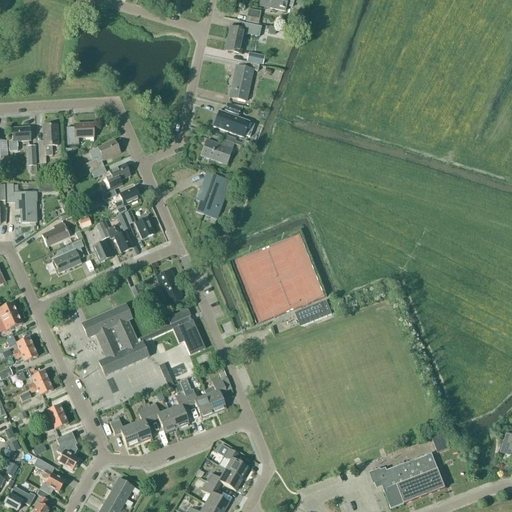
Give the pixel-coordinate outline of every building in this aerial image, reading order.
[(260,0),(259,7),(284,12),(286,7),(291,8),(293,4),(303,7),(305,0),(304,0),(260,0)] [(245,23),(258,26),(261,13),(248,10),(245,23)] [(230,28),(225,52),(240,55),(244,35),(259,38),(261,28),(242,24),(246,25),(245,27),(244,31),(230,28)] [(264,58),(248,54),(246,62),(262,66),(264,58)] [(257,73),(259,67),(239,63),(238,68),(236,68),(229,99),(245,102),(252,71),(257,73)] [(235,115),(237,108),(228,105),(225,112),(235,115)] [(243,139),(249,123),(219,112),(213,128),(243,139)] [(68,146),(75,146),(75,139),(93,138),(93,125),(74,126),(74,130),(67,130),(68,146)] [(39,165),(45,164),(45,157),(52,156),(51,147),(57,147),(56,127),(43,128),(44,143),(38,143),(39,165)] [(9,153),(17,152),(17,143),(30,142),(29,128),(12,129),(13,142),(8,143),(9,153)] [(245,140),(242,146),(251,149),(254,143),(245,140)] [(231,151),(233,145),(222,141),(220,146),(206,141),(200,157),(226,167),(232,151),(231,151)] [(91,174),(103,168),(101,163),(119,155),(114,142),(88,153),(92,162),(86,166),(90,175),(91,174)] [(36,169),(34,148),(26,148),(28,168),(30,168),(31,176),(37,175),(36,169)] [(110,192),(122,187),(120,182),(130,178),(124,165),(108,172),(110,176),(104,179),(110,192)] [(91,174),(94,180),(106,174),(103,168),(91,174)] [(217,218),(229,183),(206,174),(197,198),(201,199),(196,214),(203,216),(204,214),(217,218)] [(12,186),(6,186),(7,204),(15,204),(15,211),(22,211),(22,216),(20,216),(20,224),(36,224),(35,202),(36,202),(36,194),(25,194),(17,195),(17,187),(12,187),(12,186)] [(122,202),(114,205),(117,211),(119,216),(126,212),(124,208),(140,201),(134,188),(119,195),(122,202)] [(104,202),(116,197),(114,191),(101,197),(104,202)] [(73,209),(83,204),(80,197),(70,202),(73,209)] [(62,222),(72,218),(70,212),(59,217),(62,222)] [(124,216),(129,226),(135,223),(130,213),(124,216)] [(123,228),(129,226),(124,216),(118,218),(123,228)] [(91,226),(87,218),(78,222),(81,230),(91,226)] [(141,241),(154,235),(147,220),(135,225),(141,241)] [(63,227),(62,224),(56,227),(57,230),(42,237),(47,248),(69,238),(64,227),(63,227)] [(102,242),(109,239),(102,225),(96,228),(102,242)] [(116,233),(113,228),(106,231),(110,241),(114,239),(121,254),(133,249),(126,233),(119,236),(117,232),(116,233)] [(58,275),(80,265),(78,261),(84,258),(81,253),(80,250),(83,248),(81,242),(71,246),(72,249),(62,253),(63,256),(52,261),(58,275)] [(111,259),(104,243),(92,249),(86,251),(89,257),(94,254),(99,264),(111,259)] [(170,307),(181,301),(179,297),(180,296),(170,272),(156,278),(166,302),(167,302),(170,307)] [(136,298),(141,296),(138,287),(132,289),(136,298)] [(295,315),(300,328),(331,316),(326,302),(295,315)] [(0,319),(1,322),(18,314),(13,304),(0,309),(0,319)] [(138,346),(136,341),(127,323),(131,321),(124,306),(81,325),(88,339),(95,336),(106,360),(98,363),(105,378),(148,359),(142,345),(141,344),(138,346)] [(141,344),(142,345),(172,331),(178,346),(183,343),(189,357),(204,350),(187,311),(167,320),(170,326),(136,341),(138,346),(141,344)] [(18,314),(1,322),(6,332),(22,325),(18,314)] [(7,338),(9,345),(16,343),(15,336),(7,338)] [(14,357),(33,348),(28,339),(16,345),(18,350),(12,353),(14,357)] [(33,348),(14,357),(16,361),(22,358),(24,364),(37,358),(33,348)] [(4,360),(12,357),(9,351),(2,354),(4,360)] [(168,389),(173,387),(164,365),(158,367),(168,389)] [(0,382),(12,376),(9,369),(0,372),(0,382)] [(33,384),(27,387),(29,391),(48,382),(44,373),(31,378),(33,384)] [(23,375),(16,377),(20,384),(26,382),(23,375)] [(206,397),(213,415),(225,410),(219,395),(226,393),(221,380),(211,384),(215,393),(206,397)] [(48,382),(29,391),(31,394),(37,392),(39,397),(52,392),(48,382)] [(213,415),(206,397),(196,400),(192,391),(184,395),(189,407),(195,405),(201,420),(213,415)] [(22,405),(31,401),(28,394),(19,398),(22,405)] [(182,410),(189,407),(184,395),(174,398),(178,408),(169,411),(176,430),(188,425),(182,410)] [(155,406),(150,408),(148,404),(145,405),(146,409),(151,422),(158,420),(164,435),(176,430),(169,411),(159,415),(155,406)] [(44,424),(63,416),(59,406),(40,415),(44,424)] [(145,425),(151,422),(146,409),(137,413),(141,422),(131,426),(139,444),(151,440),(145,425)] [(24,413),(17,416),(19,421),(21,420),(21,421),(26,419),(25,418),(26,418),(24,413)] [(63,416),(44,424),(46,428),(52,425),(55,431),(67,425),(63,416)] [(139,444),(131,426),(122,430),(118,420),(109,424),(114,437),(121,434),(127,449),(139,444)] [(8,442),(14,439),(10,431),(4,433),(8,442)] [(431,438),(437,454),(450,449),(443,433),(431,438)] [(72,472),(78,461),(73,458),(77,451),(75,447),(76,446),(71,434),(55,441),(59,448),(56,453),(61,456),(57,463),(72,472)] [(511,436),(507,435),(501,454),(506,456),(511,457),(511,436)] [(14,442),(8,445),(11,453),(18,450),(14,442)] [(10,453),(7,446),(2,456),(12,462),(15,456),(10,453)] [(224,471),(242,481),(248,470),(234,461),(238,455),(226,449),(221,457),(229,462),(224,471)] [(445,489),(432,455),(387,472),(386,469),(371,475),(376,490),(382,488),(391,510),(445,489)] [(51,475),(49,474),(52,469),(37,460),(33,467),(44,473),(42,476),(48,480),(45,486),(42,484),(39,491),(50,497),(53,491),(58,494),(59,492),(60,493),(62,489),(61,489),(65,483),(51,475)] [(12,478),(18,468),(10,464),(4,474),(12,478)] [(235,492),(242,481),(224,471),(219,480),(211,475),(206,483),(218,490),(221,484),(235,492)] [(111,493),(126,501),(131,493),(137,496),(139,493),(133,489),(118,480),(111,493)] [(214,496),(218,490),(206,483),(201,492),(209,497),(204,505),(215,511),(223,511),(228,504),(214,496)] [(22,495),(13,490),(9,496),(9,495),(4,505),(16,511),(22,503),(29,507),(35,497),(29,494),(28,496),(22,493),(22,495)] [(48,511),(49,511),(43,508),(46,501),(45,500),(47,496),(39,491),(36,496),(41,498),(33,511),(48,511)] [(132,505),(126,501),(111,493),(104,505),(116,511),(119,511),(124,505),(130,508),(132,505)]
